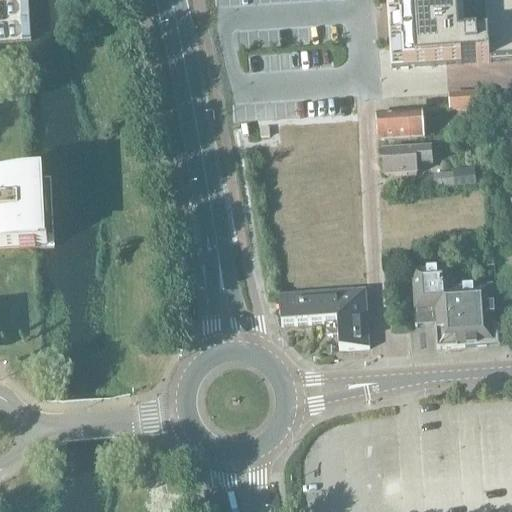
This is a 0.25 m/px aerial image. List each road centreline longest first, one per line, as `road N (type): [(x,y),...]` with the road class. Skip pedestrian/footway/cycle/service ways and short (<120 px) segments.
road 1 (tertiary): [(230,349),(171,0)]
road 2 (unclassified): [(288,392),(511,373)]
road 3 (unclassified): [(36,432),(182,412)]
